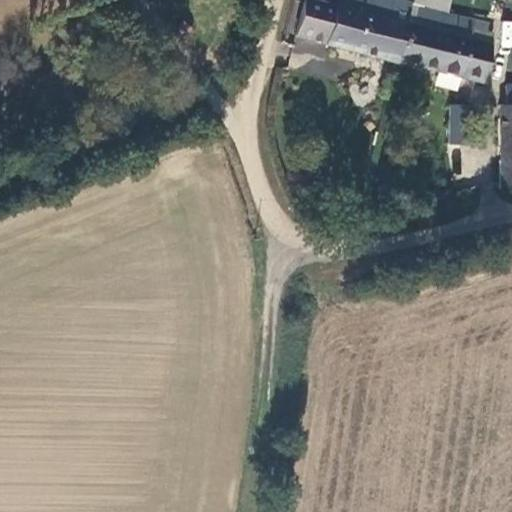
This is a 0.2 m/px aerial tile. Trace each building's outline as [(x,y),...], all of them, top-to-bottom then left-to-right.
[(404,58),(411,19),(339,4),(319,0),(308,0),(301,35),(404,58)] [(417,0),(339,0),(339,4),(411,19),(415,19),(417,0)] [(411,19),(404,58),(488,80),(497,45),(495,44),(497,33),(490,31),(491,24),(417,4),(415,19),(411,19)] [(450,105),(448,143),(471,144),(473,106),(450,105)] [(511,105),(506,105),(501,105),(501,189),(511,189),(511,105)]
